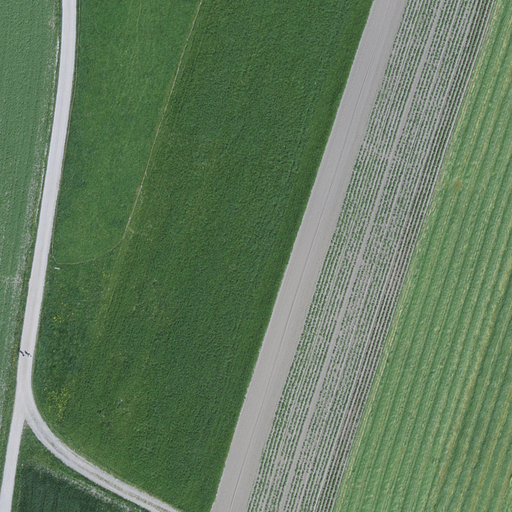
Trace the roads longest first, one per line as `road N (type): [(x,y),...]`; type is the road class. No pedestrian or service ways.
road 1 (track): [(68,0),(20,400)]
road 2 (track): [(20,400),(66,465),(153,511)]
